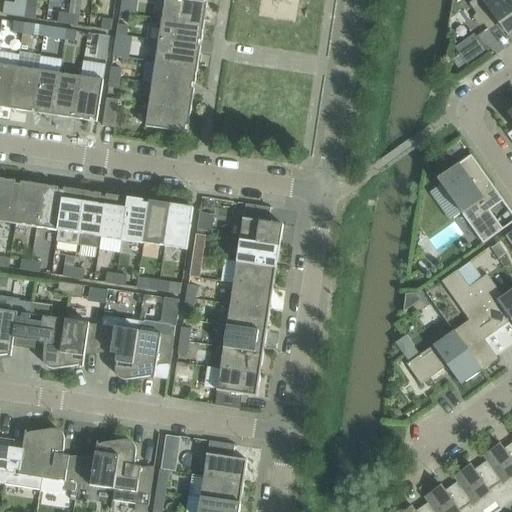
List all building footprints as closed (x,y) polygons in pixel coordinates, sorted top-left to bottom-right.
[(204,27),(207,11),(208,5),(205,5),(173,0),(165,0),(162,20),(204,27)] [(489,29),(499,22),(508,35),(511,32),(511,2),(510,0),(477,0),(471,4),(478,14),(475,18),(480,25),(484,23),(489,29)] [(17,7),(15,17),(25,18),(27,8),(17,7)] [(37,10),(27,8),(25,18),(35,20),(37,10)] [(68,25),(69,15),(59,13),(58,23),(68,25)] [(79,16),(69,15),(68,25),(78,26),(79,16)] [(103,20),(101,30),(111,31),(113,21),(103,20)] [(198,48),(201,48),(201,47),(198,47),(199,41),(202,42),(204,27),(162,20),(159,41),(198,48)] [(13,32),(23,34),(24,24),(14,23),(13,32)] [(24,24),(23,34),(33,35),(34,26),(24,24)] [(117,35),(127,37),(128,27),(118,25),(117,35)] [(65,40),(67,31),(57,29),(55,39),(65,40)] [(77,32),(67,31),(65,40),(75,42),(77,32)] [(466,64),(486,49),(474,34),(454,49),(466,64)] [(117,35),(115,45),(125,47),(127,37),(117,35)] [(99,46),(109,47),(110,37),(100,36),(99,46)] [(156,63),(198,69),(201,48),(198,48),(159,41),(156,63)] [(0,64),(21,66),(21,56),(1,55),(0,64)] [(192,90),(195,91),(195,90),(192,90),(193,84),(196,85),(198,69),(156,63),(153,84),(192,90)] [(17,68),(0,65),(0,108),(11,110),(17,68)] [(11,110),(27,112),(32,113),(33,111),(39,71),(17,68),(11,110)] [(110,78),(120,79),(122,69),(112,68),(110,78)] [(60,75),(39,71),(33,111),(32,113),(33,113),(34,111),(39,112),(38,114),(54,117),(60,75)] [(75,120),(82,78),(60,75),(54,117),(69,119),(75,120)] [(104,81),(82,78),(75,120),(91,122),(91,119),(96,120),(96,123),(97,123),(104,81)] [(110,78),(109,88),(119,89),(120,79),(110,78)] [(149,106),(191,112),(195,91),(192,90),(153,84),(149,106)] [(119,101),(107,99),(103,127),(115,129),(119,101)] [(189,127),(191,112),(149,106),(146,128),(188,134),(188,133),(186,132),(186,127),(189,127)] [(503,201),(492,185),(471,156),(437,180),(483,245),(511,224),(511,222),(502,230),(495,220),(490,211),(503,201)] [(22,186),(22,183),(21,183),(21,186),(16,185),(16,182),(1,180),(0,183),(0,222),(16,225),(22,186)] [(37,228),(43,186),(22,183),(22,186),(16,225),(37,228)] [(64,192),(65,189),(64,189),(64,192),(58,191),(59,188),(43,186),(37,228),(58,232),(64,192)] [(78,245),(86,193),(71,190),(65,189),(64,192),(58,232),(57,242),(78,245)] [(107,199),(108,196),(107,196),(106,199),(101,198),(101,195),(86,193),(78,245),(100,249),(101,238),(107,199)] [(122,241),(129,199),(113,197),(108,196),(107,199),(101,238),(122,241)] [(150,205),(150,202),(149,202),(149,205),(144,204),(144,201),(129,199),(122,241),(144,245),(150,205)] [(165,248),(172,206),(156,203),(150,202),(150,205),(144,245),(165,248)] [(243,220),(240,242),(280,248),(283,226),(269,223),(271,210),(273,210),(273,209),(246,205),(244,220),(243,220)] [(165,248),(187,251),(194,209),(192,209),(192,211),(186,211),(187,208),(172,206),(165,248)] [(200,214),(197,231),(211,233),(214,216),(200,214)] [(462,241),(436,259),(444,270),(470,251),(462,241)] [(277,269),(280,248),(240,242),(237,263),(277,269)] [(203,245),(195,244),(193,256),(202,258),(203,245)] [(511,256),(511,255),(502,262),(509,272),(511,270),(511,256)] [(200,271),(202,258),(193,256),(191,269),(200,271)] [(0,257),(0,267),(9,269),(10,259),(0,257)] [(20,271),(30,272),(32,262),(22,261),(20,271)] [(30,272),(40,274),(42,264),(32,262),(30,272)] [(237,263),(233,284),(273,290),(277,269),(237,263)] [(63,277),(73,279),(75,269),(65,267),(63,277)] [(73,279),(83,280),(84,270),(75,269),(73,279)] [(457,271),(442,282),(469,321),(452,334),(480,374),(499,360),(497,358),(485,341),(498,331),(468,289),(469,288),(458,272),(457,271)] [(106,284),(116,285),(117,275),(107,274),(106,284)] [(116,285),(126,287),(127,277),(117,275),(116,285)] [(469,288),(468,289),(498,331),(511,322),(511,290),(503,297),(487,275),(482,279),(469,288)] [(149,290),(159,292),(160,282),(150,280),(149,290)] [(159,292),(168,293),(170,283),(160,282),(159,292)] [(58,291),(70,298),(72,285),(59,283),(58,291)] [(270,312),(273,290),(233,284),(230,306),(270,312)] [(85,286),(72,285),(70,298),(71,299),(82,300),(85,286)] [(197,287),(189,286),(187,299),(195,300),(197,287)] [(405,295),(402,314),(420,301),(416,295),(405,295)] [(193,313),(195,300),(187,299),(185,312),(193,313)] [(0,310),(0,357),(10,356),(10,357),(11,358),(13,347),(14,339),(27,341),(33,304),(19,301),(15,301),(11,303),(8,306),(6,309),(5,312),(0,310)] [(33,304),(27,341),(45,345),(45,352),(44,357),(44,359),(44,361),(45,363),(45,365),(47,367),(48,368),(50,369),(52,370),(54,370),(56,370),(58,370),(59,370),(67,321),(51,318),(53,307),(33,304)] [(230,306),(227,327),(267,333),(270,312),(230,306)] [(86,350),(99,352),(102,326),(67,321),(59,370),(82,366),(82,368),(83,368),(86,350)] [(138,332),(131,381),(154,377),(153,379),(155,379),(157,366),(158,361),(168,362),(168,363),(171,363),(176,327),(171,327),(171,325),(161,324),(144,321),(144,322),(140,322),(138,332)] [(138,332),(102,326),(99,352),(117,355),(116,368),(116,369),(116,370),(116,372),(116,373),(117,374),(117,375),(118,377),(119,378),(120,378),(121,380),(123,380),(125,381),(126,381),(127,381),(128,381),(131,381),(138,332)] [(264,354),(267,333),(227,327),(224,349),(264,354)] [(191,330),(182,329),(180,342),(189,343),(191,330)] [(462,387),(480,374),(452,334),(407,366),(421,386),(448,367),(462,387)] [(410,361),(419,356),(408,338),(399,344),(410,361)] [(187,356),(189,343),(180,342),(178,355),(187,356)] [(260,376),(264,354),(224,349),(220,370),(260,376)] [(178,366),(176,380),(189,382),(191,368),(178,366)] [(257,398),(260,376),(220,370),(217,392),(215,406),(242,411),(242,409),(240,409),(243,396),(257,398)] [(51,431),(50,431),(42,480),(41,490),(63,494),(63,491),(77,493),(78,485),(82,459),(64,456),(65,441),(65,440),(65,438),(64,437),(64,436),(62,434),(61,433),(59,432),(58,431),(56,430),(55,430),(54,430),(52,430),(51,431)] [(41,490),(42,480),(50,431),(27,434),(27,432),(26,432),(23,451),(10,448),(7,474),(5,485),(41,490)] [(122,441),(121,442),(114,490),(113,501),(149,507),(154,470),(136,467),(136,454),(137,453),(137,452),(137,451),(136,449),(136,448),(135,447),(134,445),(133,444),(131,443),(129,442),(128,441),(126,441),(124,441),(122,441)] [(78,485),(114,490),(121,442),(99,445),(99,443),(98,443),(95,461),(82,459),(78,485)] [(210,442),(204,477),(244,483),(247,461),(233,459),(234,447),(235,446),(210,442)] [(501,445),(484,456),(488,462),(510,493),(511,491),(511,444),(504,450),(501,445)] [(0,483),(5,485),(7,474),(10,448),(0,446),(0,483)] [(165,456),(164,469),(173,470),(174,457),(165,456)] [(511,495),(510,493),(488,462),(475,471),(471,465),(454,477),(458,483),(479,511),(483,511),(497,502),(502,509),(511,502),(511,495)] [(169,472),(161,471),(158,483),(167,485),(169,472)] [(204,477),(201,499),(241,505),(244,483),(204,477)] [(425,498),(429,504),(434,511),(479,511),(458,483),(446,492),(442,486),(425,498)] [(239,511),(241,505),(201,499),(199,511),(239,511)] [(154,511),(162,511),(164,502),(156,500),(154,511)]
